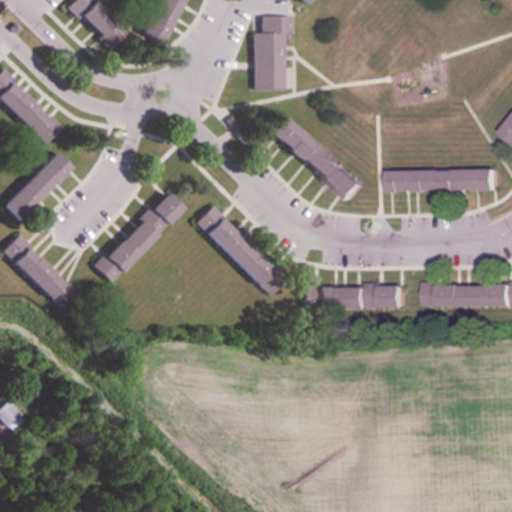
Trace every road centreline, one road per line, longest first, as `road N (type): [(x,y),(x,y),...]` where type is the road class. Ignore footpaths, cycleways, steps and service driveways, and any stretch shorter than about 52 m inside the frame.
road 1 (residential): [(0,9),(73,77),(102,91),(178,92),(205,138),(283,215),(316,236),(454,242),(511,223)]
road 2 (residential): [(136,97),(127,149),(101,195),(74,221)]
